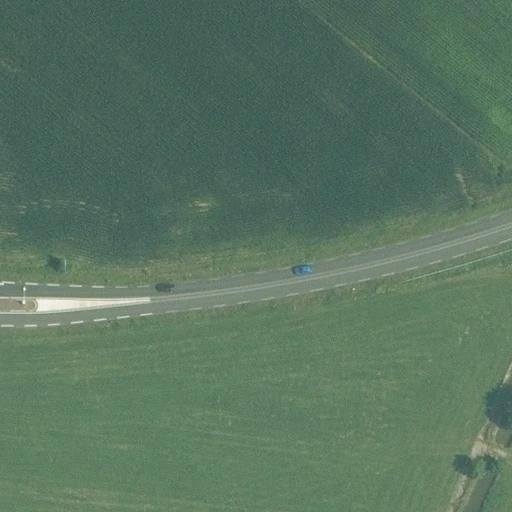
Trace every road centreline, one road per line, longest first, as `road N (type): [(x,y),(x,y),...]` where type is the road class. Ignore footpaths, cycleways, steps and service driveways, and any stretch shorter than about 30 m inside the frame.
road 1 (secondary): [(511,226),(315,278),(153,301)]
road 2 (secondary): [(0,320),(153,301)]
road 3 (secondary): [(153,301),(0,290)]
